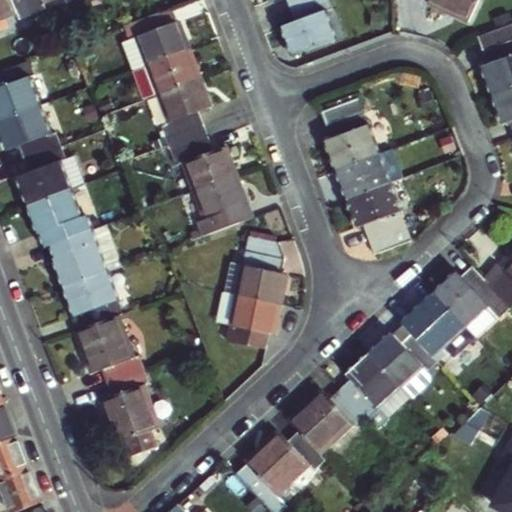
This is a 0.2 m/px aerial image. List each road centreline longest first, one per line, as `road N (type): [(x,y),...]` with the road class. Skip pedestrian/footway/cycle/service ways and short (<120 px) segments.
road 1 (residential): [(343,315),(471,204),(481,189),(479,148),(454,79),(423,56),(386,58),(267,101)]
road 2 (residential): [(132,511),(343,315)]
road 3 (residential): [(343,315),(267,101)]
road 4 (tertiary): [(0,308),(77,511)]
